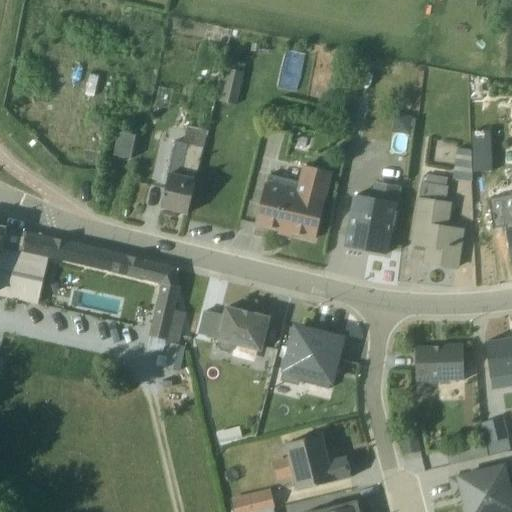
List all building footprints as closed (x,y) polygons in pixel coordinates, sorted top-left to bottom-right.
[(283,49),(277,88),(298,91),(304,53),(283,49)] [(377,56),(375,71),(403,74),(405,60),(377,56)] [(224,68),(220,101),(239,103),(243,70),(224,68)] [(104,123),(91,120),(88,132),(101,135),(104,123)] [(186,216),(205,132),(186,127),(185,128),(182,144),(186,146),(179,177),(168,174),(159,209),(186,216)] [(134,138),(117,134),(112,157),(129,161),(134,138)] [(455,150),(450,181),(470,184),(468,152),(455,150)] [(267,177),(255,226),(312,241),(329,174),(301,167),(296,184),(267,177)] [(446,180),(425,177),(424,185),(420,185),(410,246),(425,249),(422,264),(455,269),(461,231),(448,229),(450,205),(444,204),(446,188),(445,188),(446,180)] [(352,197),(343,248),(385,256),(397,188),(372,184),(369,200),(352,197)] [(504,229),(510,267),(511,266),(511,196),(486,201),(491,231),(504,229)] [(0,252),(1,249),(159,287),(147,337),(177,345),(184,314),(173,311),(179,288),(174,270),(0,229),(0,252)] [(218,344),(217,348),(220,352),(228,354),(232,352),(233,350),(233,347),(259,354),(267,320),(249,314),(225,309),(216,343),(218,344)] [(294,326),(279,383),(297,387),(298,382),(326,390),(328,386),(331,387),(344,339),(294,326)] [(511,339),(483,344),(491,391),(511,388),(511,339)] [(184,349),(170,346),(164,370),(177,373),(184,349)] [(448,384),(462,383),(461,346),(441,346),(441,348),(413,349),(414,383),(437,383),(438,386),(448,386),(448,384)] [(320,437),(283,446),(295,492),(349,478),(344,459),(327,463),(320,437)] [(482,442),(444,451),(448,467),(486,457),(482,442)] [(511,511),(511,500),(504,467),(449,481),(453,496),(461,494),(464,511),(511,511)] [(357,511),(355,502),(313,511),(357,511)]
